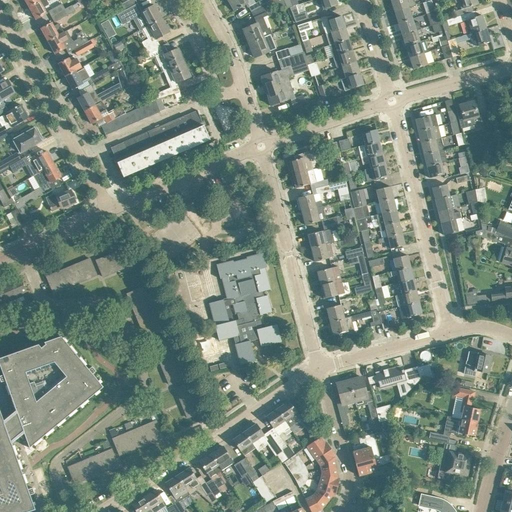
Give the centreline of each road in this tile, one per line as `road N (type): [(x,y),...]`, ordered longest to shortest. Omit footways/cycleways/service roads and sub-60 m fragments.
road 1 (residential): [(69,511),(57,462),(136,397),(143,377),(112,306),(47,305),(21,248)]
road 2 (residential): [(99,511),(319,366)]
road 3 (residential): [(451,331),(393,108)]
road 4 (residential): [(110,210),(0,12)]
road 5 (residential): [(319,366),(262,155)]
road 6 (residential): [(110,210),(252,148)]
road 7 (residential): [(340,511),(349,480),(319,366)]
road 8 (residential): [(319,366),(451,331)]
road 9 (residential): [(243,90),(220,91),(175,0)]
road 10 (residential): [(268,142),(383,103)]
